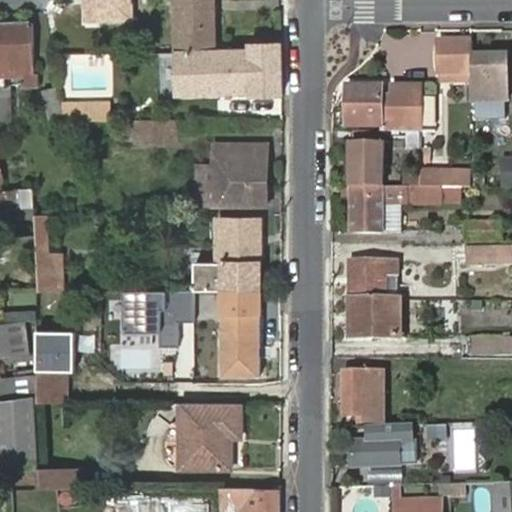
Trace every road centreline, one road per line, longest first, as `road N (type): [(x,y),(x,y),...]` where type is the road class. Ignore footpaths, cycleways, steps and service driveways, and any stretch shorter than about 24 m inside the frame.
road 1 (residential): [(303,9),(307,511)]
road 2 (residential): [(511,7),(303,9)]
